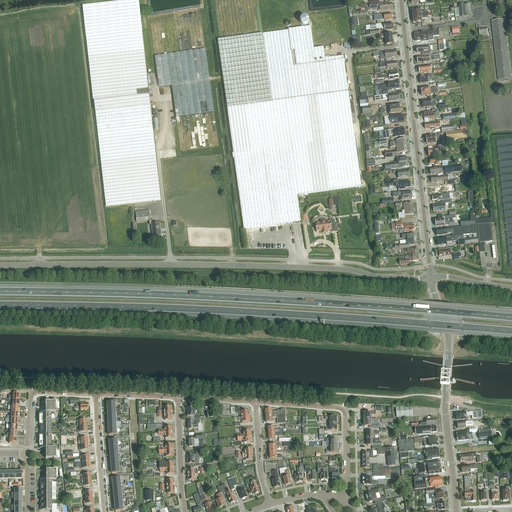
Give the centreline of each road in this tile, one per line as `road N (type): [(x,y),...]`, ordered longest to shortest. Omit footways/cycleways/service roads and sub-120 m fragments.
road 1 (motorway): [(0,305),(309,315),(511,332)]
road 2 (motorway): [(511,317),(0,292)]
road 3 (tertiary): [(0,266),(293,267),(432,278)]
road 4 (tertiary): [(432,278),(401,0)]
road 5 (tertiary): [(456,511),(444,402),(448,333),(432,278)]
road 6 (residential): [(344,501),(344,411),(255,402)]
